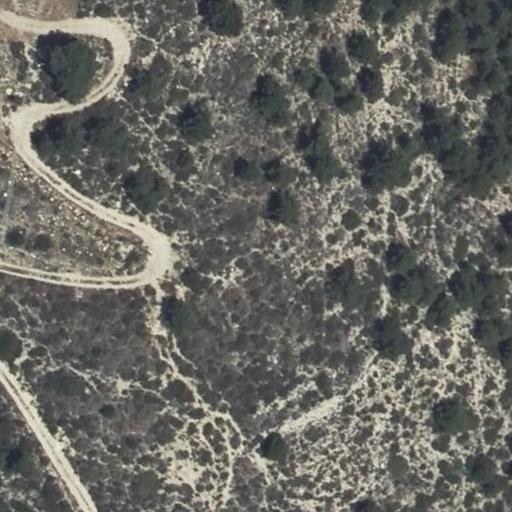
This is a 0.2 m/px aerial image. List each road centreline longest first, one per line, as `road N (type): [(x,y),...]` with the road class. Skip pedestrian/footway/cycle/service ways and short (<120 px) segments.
road 1 (track): [(0,11),(20,23),(101,27),(117,38),(124,56),(116,80),(92,98),(35,109),(18,137),(35,165),(102,221),(146,234),(165,253),(154,278),(125,286),(0,262)]
road 2 (track): [(0,366),(91,511)]
